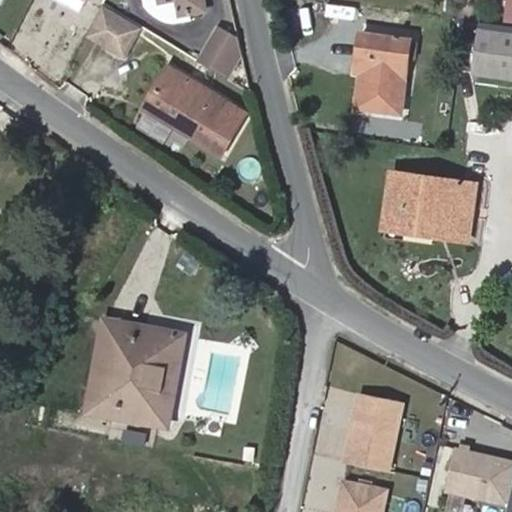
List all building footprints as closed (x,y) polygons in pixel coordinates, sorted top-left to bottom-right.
[(86,0),(92,3),(94,0),(57,0),(80,12),(86,0)] [(205,10),(203,0),(159,0),(160,2),(168,0),(177,0),(181,15),(205,10)] [(511,23),(511,0),(503,0),(501,22),(511,23)] [(102,3),(82,38),(122,61),(142,26),(102,3)] [(474,72),(489,74),(495,23),(480,21),(474,72)] [(495,23),(489,74),(511,76),(511,25),(505,24),(495,23)] [(238,37),(220,26),(199,64),(219,76),(238,37)] [(414,57),(416,41),(363,33),(358,72),(363,73),(362,87),(404,94),(409,57),(414,57)] [(247,114),(170,67),(145,108),(223,155),(247,114)] [(362,87),(359,106),(382,109),(383,100),(403,102),(404,94),(362,87)] [(402,112),(403,102),(383,100),(382,109),(402,112)] [(385,229),(403,231),(405,217),(459,225),(462,182),(392,173),(385,229)] [(478,184),(462,182),(459,225),(405,217),(403,231),(471,240),(478,184)] [(159,402),(172,333),(106,320),(89,410),(168,425),(172,405),(159,402)] [(172,405),(184,335),(172,333),(159,402),(172,405)] [(332,453),(334,433),(346,435),(351,390),(327,387),(321,452),(332,453)] [(385,470),(399,404),(355,395),(342,461),(385,470)] [(511,511),(511,458),(454,446),(444,494),(507,509),(506,511),(511,511)] [(381,511),(386,491),(342,482),(336,511),(381,511)]
